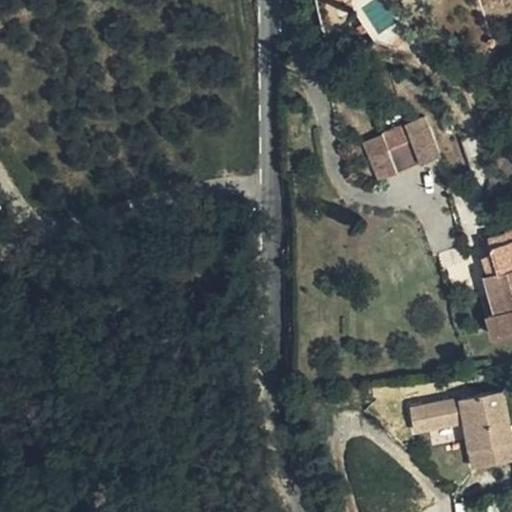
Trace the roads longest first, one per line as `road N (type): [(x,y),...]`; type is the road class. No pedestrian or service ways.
road 1 (secondary): [(305,511),(283,388),(274,183)]
road 2 (residential): [(274,183),(47,218),(20,215),(0,177)]
road 3 (secondary): [(274,183),(271,0)]
